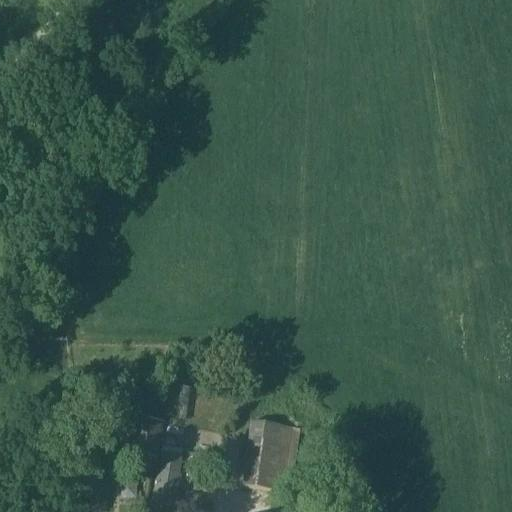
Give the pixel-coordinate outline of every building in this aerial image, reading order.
[(128,456),(152,460),(158,424),(134,420),(128,456)] [(279,495),(283,463),(288,431),(250,426),(241,490),(279,495)] [(297,432),(288,431),(283,463),(293,465),(297,432)] [(161,455),(158,474),(155,474),(150,506),(170,509),(175,477),(178,457),(161,455)] [(88,510),(90,511),(101,511),(103,510),(103,505),(99,500),(93,500),(89,504),(88,510)]
